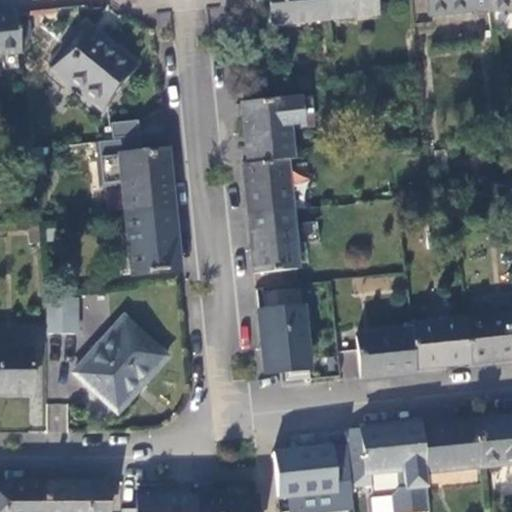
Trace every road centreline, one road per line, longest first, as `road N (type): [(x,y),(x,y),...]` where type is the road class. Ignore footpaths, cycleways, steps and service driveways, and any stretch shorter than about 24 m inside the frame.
road 1 (residential): [(176,0),(221,392),(218,429)]
road 2 (residential): [(511,393),(218,429)]
road 3 (residential): [(218,429),(138,460),(0,460)]
